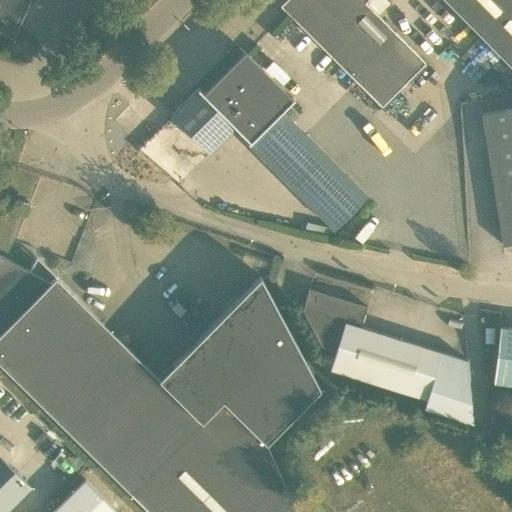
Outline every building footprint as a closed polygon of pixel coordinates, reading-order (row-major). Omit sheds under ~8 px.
[(0,0),(0,31),(14,38),(30,0),(0,0)] [(285,0),(280,5),(364,89),(357,96),(374,112),(381,105),(383,107),(426,63),(365,3),(367,0),(285,0)] [(511,0),(445,0),(511,67),(511,0)] [(291,100),(245,54),(205,94),(198,88),(171,115),(209,153),(236,127),(249,141),(248,142),(335,230),(368,197),(282,111),(294,99),(293,98),(291,100)] [(503,245),(511,243),(511,111),(483,116),(503,245)] [(51,283),(30,271),(0,255),(0,361),(59,420),(129,349),(56,277),(51,283)] [(319,271),(313,286),(336,295),(342,280),(319,271)] [(320,387),(259,275),(159,378),(129,349),(59,420),(152,511),(300,511),(267,442),(320,387)] [(424,407),(473,422),(467,360),(361,326),(367,306),(366,305),(366,307),(310,289),(311,288),(309,288),(303,309),(322,346),(336,350),(330,368),(427,399),(424,407)] [(511,327),(500,326),(494,383),(511,384),(511,327)] [(511,405),(491,402),(488,428),(511,431),(511,405)] [(0,511),(6,511),(32,487),(0,454),(0,511)] [(117,511),(84,480),(51,511),(117,511)]
